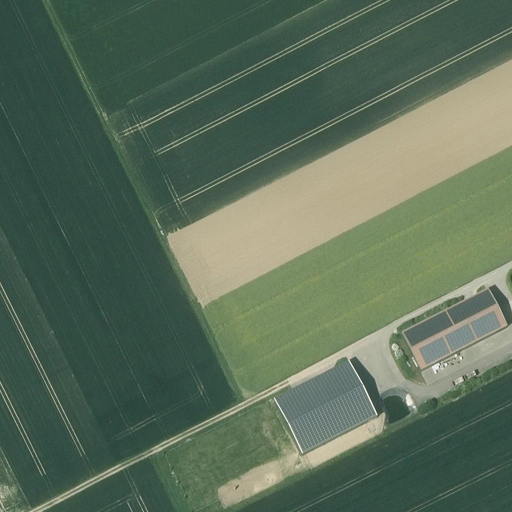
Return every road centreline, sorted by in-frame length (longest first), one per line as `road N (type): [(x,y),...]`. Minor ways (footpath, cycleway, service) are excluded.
road 1 (track): [(242,406),(49,0)]
road 2 (track): [(36,511),(384,333)]
